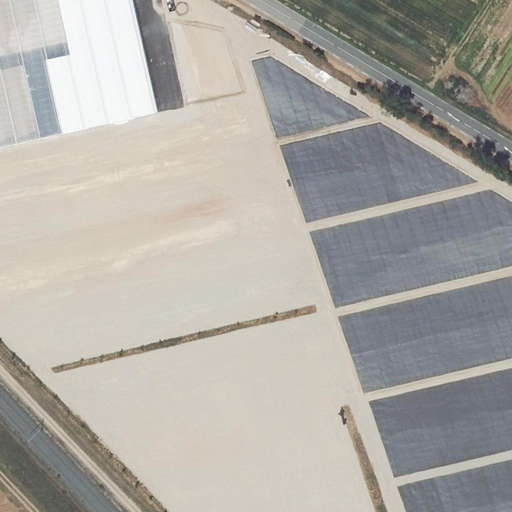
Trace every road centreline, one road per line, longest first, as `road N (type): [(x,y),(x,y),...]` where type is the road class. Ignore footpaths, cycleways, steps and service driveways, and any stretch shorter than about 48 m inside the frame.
road 1 (secondary): [(511,154),(256,0)]
road 2 (track): [(144,511),(0,360)]
